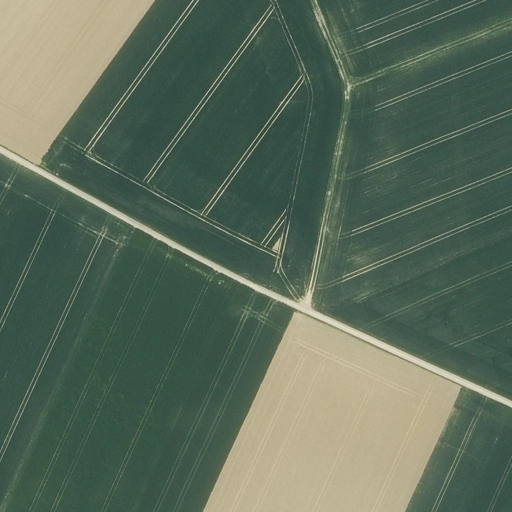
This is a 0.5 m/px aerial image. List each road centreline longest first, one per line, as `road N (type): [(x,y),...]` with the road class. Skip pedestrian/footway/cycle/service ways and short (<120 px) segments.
road 1 (track): [(0,149),(119,215),(511,404)]
road 2 (track): [(312,0),(347,107),(306,308)]
